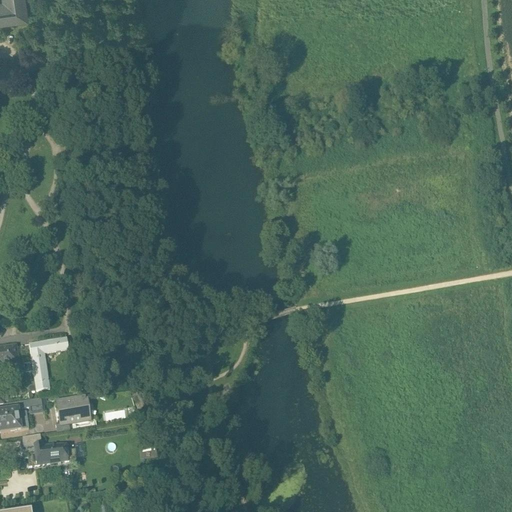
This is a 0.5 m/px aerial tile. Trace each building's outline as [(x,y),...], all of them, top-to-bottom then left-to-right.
[(0,0),(0,19),(29,15),(27,0),(0,0)] [(66,340),(29,345),(36,393),(50,390),(44,355),(68,352),(66,340)] [(15,347),(0,349),(0,377),(4,377),(3,366),(17,364),(15,347)] [(41,399),(19,403),(20,410),(42,407),(41,399)] [(85,399),(57,403),(60,425),(61,426),(68,425),(89,422),(89,421),(88,421),(85,400),(85,399)] [(17,410),(0,412),(0,434),(20,431),(18,415),(17,410)] [(25,414),(18,415),(20,431),(28,430),(25,414)] [(68,425),(61,426),(60,425),(55,426),(57,433),(69,431),(68,425)] [(33,446),(41,445),(40,436),(22,439),(24,448),(33,446)] [(66,446),(49,447),(42,447),(41,445),(33,446),(35,456),(28,457),(29,467),(76,460),(75,450),(67,451),(66,446)]
